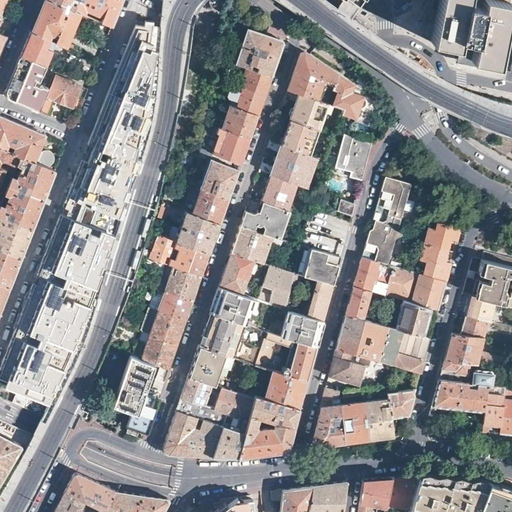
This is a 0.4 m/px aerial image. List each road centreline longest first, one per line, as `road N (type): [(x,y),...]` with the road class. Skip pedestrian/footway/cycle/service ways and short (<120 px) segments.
road 1 (residential): [(147,455),(293,43),(288,22),(249,0)]
road 2 (residential): [(411,115),(369,177),(293,469)]
road 3 (residential): [(412,440),(470,226),(484,208),(511,202)]
road 4 (tertiary): [(411,115),(459,171),(511,200)]
road 5 (residential): [(67,455),(120,479),(183,489)]
